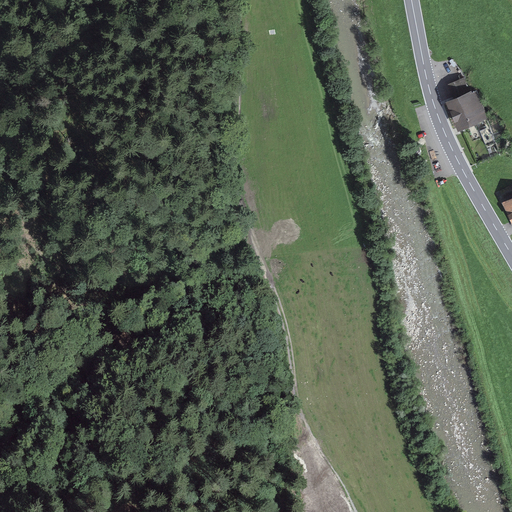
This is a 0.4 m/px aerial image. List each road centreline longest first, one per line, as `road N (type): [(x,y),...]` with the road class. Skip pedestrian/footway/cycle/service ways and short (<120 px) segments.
road 1 (track): [(250,0),(246,159),(263,253),(289,326)]
road 2 (secondary): [(412,0),(435,108),(511,254)]
